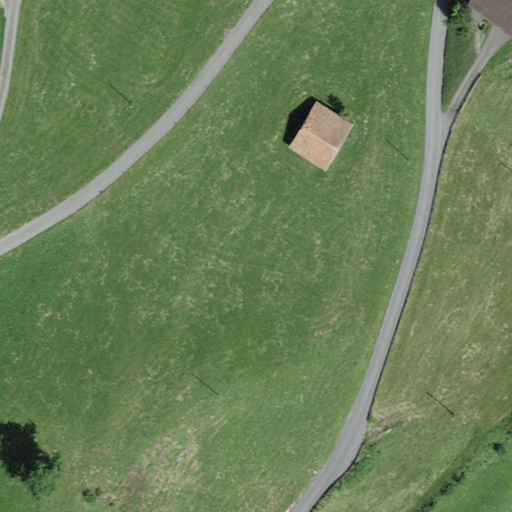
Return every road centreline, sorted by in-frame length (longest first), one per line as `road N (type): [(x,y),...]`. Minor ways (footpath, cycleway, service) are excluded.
road 1 (unclassified): [(443,0),(433,83),(436,150),(419,245),(357,430),(334,473),(299,511)]
road 2 (unclassified): [(0,251),(90,197),(199,93),(270,0)]
